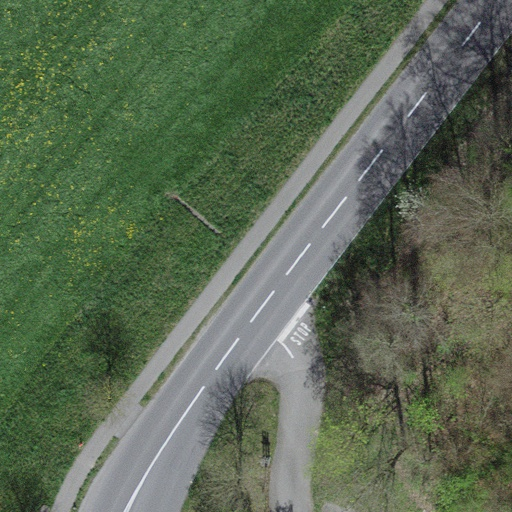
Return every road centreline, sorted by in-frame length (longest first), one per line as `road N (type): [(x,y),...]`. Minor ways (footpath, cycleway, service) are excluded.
road 1 (secondary): [(124,511),(231,346),(494,0)]
road 2 (track): [(264,301),(297,377),(288,511)]
